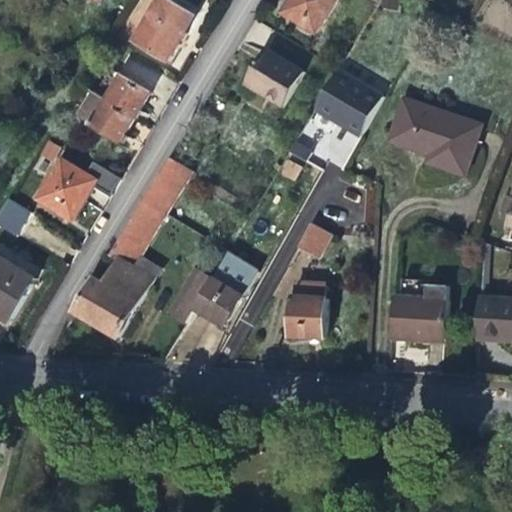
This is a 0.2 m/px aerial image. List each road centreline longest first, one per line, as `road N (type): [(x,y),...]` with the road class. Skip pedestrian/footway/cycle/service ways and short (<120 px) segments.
road 1 (tertiary): [(18,376),(511,406)]
road 2 (residential): [(248,0),(18,376)]
